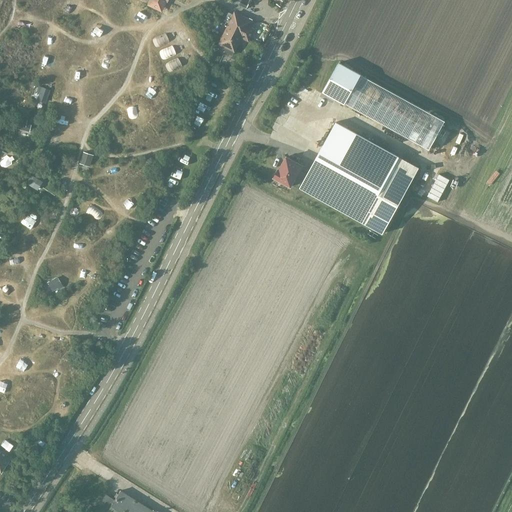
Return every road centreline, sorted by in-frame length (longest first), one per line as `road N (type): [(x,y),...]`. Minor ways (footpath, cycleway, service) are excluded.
road 1 (secondary): [(22,511),(126,346),(295,0)]
road 2 (track): [(199,0),(158,19),(142,37),(122,86),(85,129),(0,361)]
road 3 (track): [(213,511),(214,495),(350,241)]
road 4 (track): [(350,241),(372,249),(388,241),(412,201),(442,208)]
road 5 (track): [(350,241),(247,183)]
